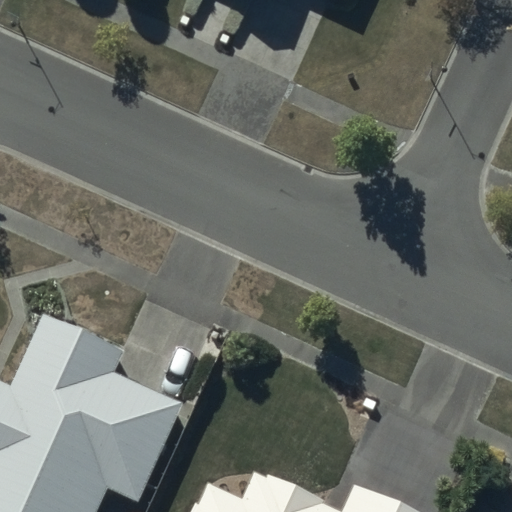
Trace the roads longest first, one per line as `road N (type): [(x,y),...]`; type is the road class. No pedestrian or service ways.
road 1 (residential): [(0,87),(398,271)]
road 2 (residential): [(398,271),(511,20)]
road 3 (residential): [(398,271),(511,320)]
